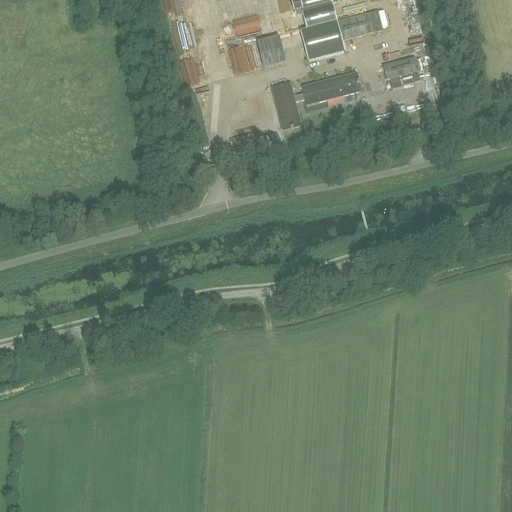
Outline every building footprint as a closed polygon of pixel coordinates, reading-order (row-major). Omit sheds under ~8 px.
[(330,0),(291,0),(296,17),(332,8),(330,0)] [(378,13),(368,16),(373,35),(383,32),(378,13)] [(317,23),(316,14),(301,17),(303,26),(317,23)] [(345,55),(337,24),(299,33),(307,64),(345,55)] [(345,32),(347,40),(371,36),(369,27),(345,32)] [(278,40),(257,45),(264,70),(285,65),(278,40)] [(413,60),(384,68),(387,82),(417,74),(413,60)] [(337,69),(339,78),(356,74),(354,65),(337,69)] [(307,107),(360,94),(356,75),(302,89),(304,95),(293,98),(290,85),(272,90),(283,132),(301,127),(295,104),(305,101),(307,107)] [(187,96),(199,148),(208,146),(196,94),(187,96)]
